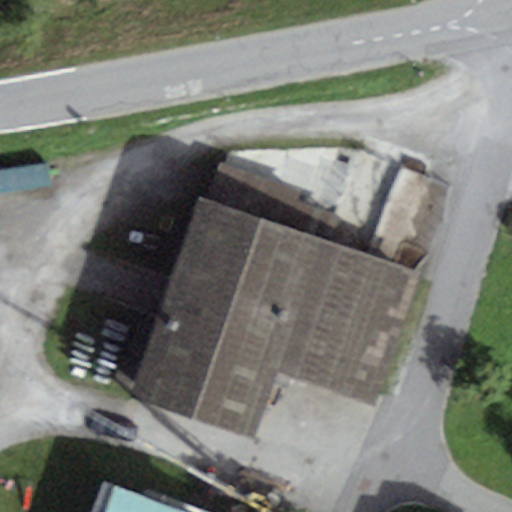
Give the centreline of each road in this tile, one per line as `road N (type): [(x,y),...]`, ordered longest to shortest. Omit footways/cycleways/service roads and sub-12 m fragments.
road 1 (tertiary): [(511,18),(0,113)]
road 2 (residential): [(511,109),(387,466)]
